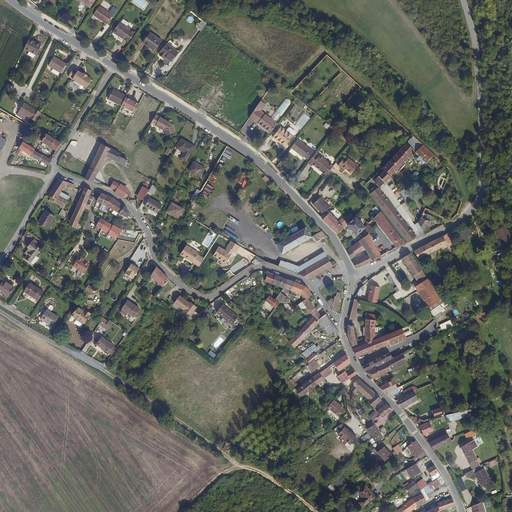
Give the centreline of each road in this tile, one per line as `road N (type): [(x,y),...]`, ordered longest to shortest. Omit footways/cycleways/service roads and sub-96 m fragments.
road 1 (unclassified): [(310,287),(268,267),(208,298),(187,290),(154,256),(146,226),(117,199),(58,173)]
road 2 (tertiary): [(349,265),(328,230),(255,158),(114,67)]
road 3 (track): [(468,214),(451,164),(385,100),(324,46),(259,18)]
road 4 (track): [(99,367),(315,511)]
road 5 (tertiary): [(461,511),(433,455),(364,378),(341,322)]
road 6 (unclassified): [(477,204),(479,69),(464,0)]
road 7 (residential): [(353,276),(447,229),(477,204)]
road 8 (tertiary): [(114,67),(9,0)]
road 9 (unclassified): [(58,173),(56,159),(114,67)]
